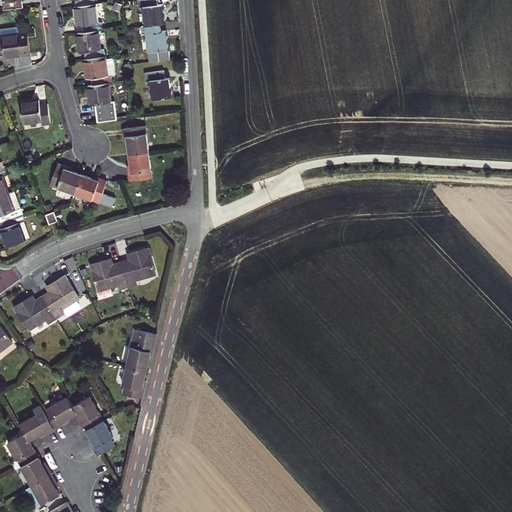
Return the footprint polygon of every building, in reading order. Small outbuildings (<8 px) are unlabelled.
[(6,0),(7,1),(3,1),(4,10),(23,7),(22,0),(6,0)] [(161,23),(166,23),(164,9),(163,4),(158,4),(157,0),(138,0),(139,7),(143,7),(145,25),(161,23)] [(83,25),(84,32),(98,31),(103,30),(102,22),(98,22),(95,4),(76,6),(75,7),(77,21),(78,26),(83,25)] [(149,52),(169,49),(168,39),(167,30),(162,31),(161,23),(145,25),(142,26),(142,34),(146,33),(149,52)] [(20,34),(1,36),(4,57),(16,55),(31,53),(28,29),(20,30),(20,34)] [(84,32),(77,33),(79,47),(80,52),(85,51),(86,59),(105,56),(104,48),(100,49),(98,31),(84,32)] [(92,77),(93,85),(108,83),(112,82),(111,75),(116,74),(113,58),(105,59),(105,56),(86,59),(84,59),(86,73),(87,78),(92,77)] [(166,78),(165,70),(146,73),(147,81),(150,81),(153,100),(173,97),(172,85),(171,78),(166,78)] [(93,85),(88,85),(90,104),(95,104),(96,110),(98,122),(117,119),(114,101),(111,101),(108,83),(93,85)] [(40,105),(39,100),(33,101),(20,102),(23,123),(42,121),(42,124),(50,123),(48,104),(40,105)] [(129,154),(142,152),(139,126),(123,129),(125,141),(127,140),(128,148),(129,154)] [(146,126),(139,126),(142,152),(149,151),(146,126)] [(142,152),(129,154),(130,160),(131,168),(129,168),(130,180),(152,177),(149,151),(142,152)] [(75,193),(82,174),(74,171),(69,170),(70,167),(58,163),(51,184),(75,193)] [(0,195),(8,193),(2,176),(7,174),(4,168),(0,169),(0,195)] [(89,176),(82,174),(75,193),(100,202),(107,181),(96,177),(95,179),(89,176)] [(0,221),(0,222),(23,214),(15,191),(8,193),(0,195),(0,221)] [(46,214),(49,224),(58,221),(54,211),(46,214)] [(23,214),(0,222),(3,228),(1,229),(4,239),(7,246),(30,237),(23,214)] [(130,259),(121,261),(129,287),(138,284),(136,280),(156,274),(149,248),(141,250),(131,253),(133,258),(130,259)] [(129,287),(121,261),(113,264),(110,265),(108,259),(99,262),(91,264),(98,291),(118,285),(120,289),(129,287)] [(51,292),(43,297),(57,319),(65,314),(63,310),(80,299),(65,275),(57,281),(50,285),(53,290),(51,292)] [(57,319),(43,297),(33,303),(30,298),(22,303),(14,307),(29,331),(47,320),(49,324),(57,319)] [(0,352),(13,342),(0,325),(0,352)] [(127,366),(146,370),(148,359),(150,351),(153,352),(157,334),(136,329),(127,366)] [(146,370),(127,366),(123,385),(125,385),(124,393),(142,398),(144,389),(142,388),(143,381),(146,370)] [(68,396),(44,410),(55,429),(62,425),(61,423),(67,419),(77,413),(73,406),(68,396)] [(104,420),(90,396),(73,406),(77,413),(81,420),(87,430),(104,420)] [(55,429),(44,410),(41,412),(20,423),(25,433),(30,440),(40,434),(46,431),(47,433),(55,429)] [(94,448),(98,455),(100,454),(115,446),(111,439),(113,437),(104,420),(87,430),(92,439),(96,446),(94,448)] [(22,467),(39,457),(34,448),(29,440),(30,440),(25,433),(8,442),(18,460),(12,463),(16,470),(22,467)] [(22,467),(32,485),(52,474),(48,468),(45,469),(44,466),(39,457),(22,467)] [(55,481),(52,474),(32,485),(43,504),(60,494),(54,485),(53,482),(55,481)] [(26,489),(36,508),(43,504),(32,485),(26,489)] [(69,511),(72,509),(67,502),(51,511),(69,511)]
